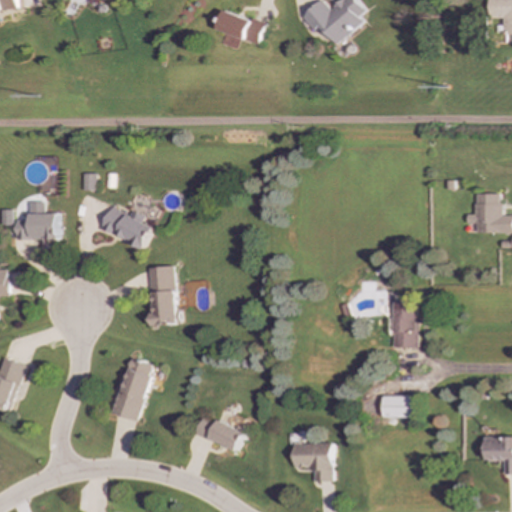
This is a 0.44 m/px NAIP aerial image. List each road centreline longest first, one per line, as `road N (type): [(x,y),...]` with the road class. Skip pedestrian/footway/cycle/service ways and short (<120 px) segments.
road 1 (residential): [(235,511),(173,480),(135,472),(63,476),(0,505)]
road 2 (residential): [(63,476),(62,427),(78,378),(83,309)]
